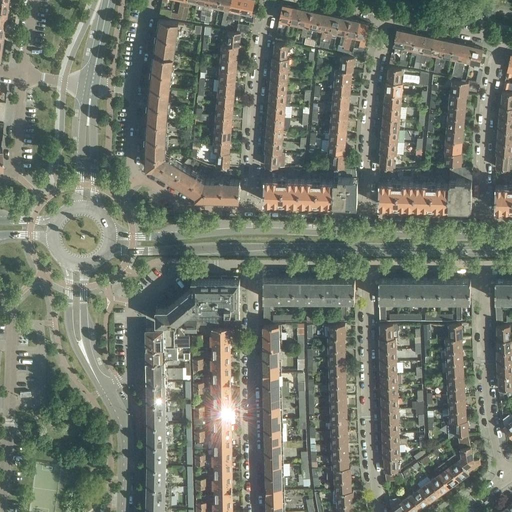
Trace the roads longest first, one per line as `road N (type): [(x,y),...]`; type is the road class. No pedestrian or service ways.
road 1 (tertiary): [(104,255),(251,245),(511,245)]
road 2 (residential): [(367,265),(370,444),(380,511)]
road 3 (residential): [(255,511),(250,265)]
road 4 (residential): [(103,390),(133,372),(133,304),(188,265),(250,265)]
road 5 (residential): [(505,478),(486,390),(483,266)]
road 6 (tertiary): [(323,232),(110,232)]
road 7 (unclassified): [(271,0),(251,211)]
road 8 (residential): [(251,211),(193,210),(133,172),(134,90)]
road 9 (unclassified): [(386,13),(370,102),(366,215)]
road 10 (tertiary): [(511,237),(323,232)]
road 11 (unclassified): [(501,38),(487,103),(484,218)]
road 12 (unclassified): [(65,262),(73,342),(103,390)]
road 13 (unclassified): [(103,390),(83,329),(89,265)]
road 14 (tertiary): [(97,212),(92,85)]
road 15 (tertiary): [(92,85),(72,209)]
road 16 (unclassified): [(121,511),(122,432),(103,390)]
